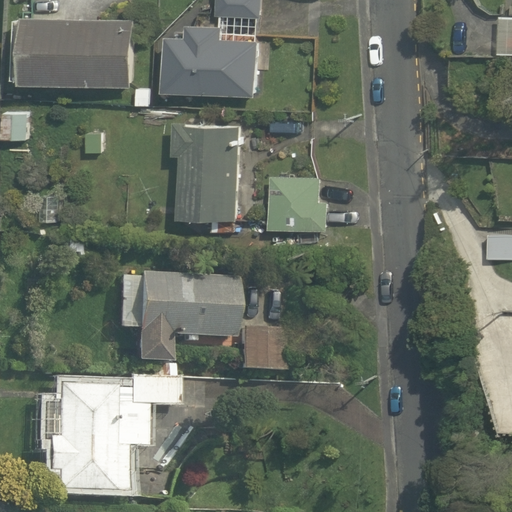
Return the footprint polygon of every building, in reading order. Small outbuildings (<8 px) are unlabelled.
[(511,11),(504,12),(502,53),(511,53),(511,11)] [(143,17),(35,12),(32,79),(139,85),(143,17)] [(263,38),(265,14),(230,12),(229,24),(200,23),(199,35),(176,34),(173,87),(261,91),(263,38)] [(110,123),(92,123),(92,151),(110,151),(110,123)] [(182,153),(188,153),(187,215),(244,216),(246,125),(189,123),(182,123),(182,153)] [(334,229),(335,199),(328,198),(329,175),(277,172),(275,227),(334,229)] [(511,230),(491,229),(490,258),(511,258),(511,230)] [(119,325),(137,326),(135,359),(165,361),(165,359),(172,359),(174,333),(186,334),(186,338),(196,339),(197,334),(230,335),(231,316),(243,317),(244,299),(236,298),(237,276),(206,274),(206,279),(178,277),(178,272),(170,272),(140,270),(140,275),(121,274),(119,325)] [(277,359),(278,326),(242,324),(240,358),(277,359)] [(167,363),(166,375),(150,374),(149,378),(141,378),(142,371),(130,370),(130,381),(64,378),(61,379),(58,433),(49,434),(48,467),(60,468),(58,489),(129,493),(131,444),(147,445),(150,401),(181,403),(183,364),(167,363)]
